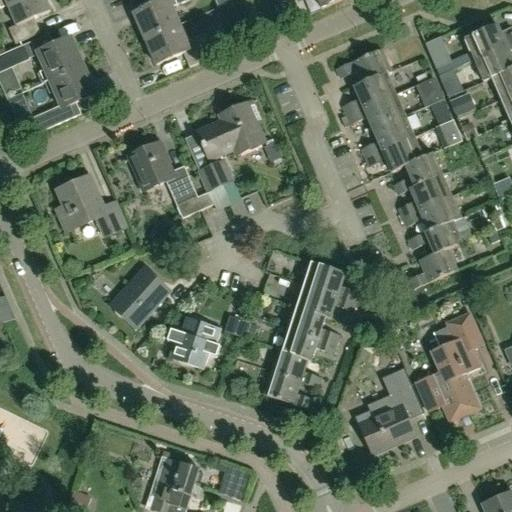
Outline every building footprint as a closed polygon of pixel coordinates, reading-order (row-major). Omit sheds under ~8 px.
[(23,0),(0,0),(0,8),(0,9),(8,6),(8,7),(23,0)] [(51,13),(45,0),(23,0),(8,7),(17,27),(9,30),(16,45),(41,34),(35,20),(51,13)] [(191,2),(190,0),(159,0),(161,4),(135,15),(146,41),(180,27),(173,10),(191,2)] [(317,0),(323,11),(347,0),(317,0)] [(188,44),(180,27),(146,41),(157,66),(184,55),(190,69),(216,58),(206,36),(188,44)] [(475,63),(511,46),(511,31),(502,36),(499,27),(465,41),(471,54),(437,69),(441,77),(474,62),(475,63)] [(38,75),(42,86),(45,85),(85,67),(72,39),(38,54),(45,72),(38,75)] [(511,46),(475,63),(484,85),(493,81),(493,80),(511,71),(511,46)] [(0,73),(29,61),(23,48),(0,57),(0,73)] [(382,52),(337,71),(342,81),(358,74),(363,85),(355,89),(355,90),(391,74),(382,52)] [(97,96),(85,67),(45,85),(50,95),(55,93),(63,111),(97,96)] [(511,71),(493,80),(493,81),(502,102),(511,97),(511,71)] [(392,74),(391,74),(355,90),(360,102),(343,109),(347,118),(342,121),(397,97),(388,76),(392,74)] [(444,101),(435,80),(417,88),(426,109),(444,101)] [(406,118),(397,97),(342,121),(346,130),(368,120),(373,132),(406,118)] [(511,123),(511,122),(511,97),(502,102),(511,123)] [(265,145),(258,129),(248,105),(220,117),(222,123),(198,133),(210,162),(234,151),(237,157),(265,145)] [(57,126),(51,112),(18,127),(24,141),(57,126)] [(366,161),(415,139),(406,118),(373,132),(379,144),(362,152),(366,161)] [(463,143),(457,129),(454,122),(436,130),(446,151),(463,143)] [(424,160),(415,139),(366,161),(370,170),(387,163),(392,175),(406,169),(425,160),(424,160)] [(183,220),(215,206),(209,194),(198,199),(185,168),(171,174),(158,144),(130,157),(145,193),(167,183),(183,220)] [(434,156),(424,160),(425,160),(406,169),(412,181),(395,188),(399,198),(411,193),(411,192),(444,177),(434,156)] [(209,192),(232,182),(224,163),(200,173),(209,192)] [(403,221),(453,199),(444,177),(411,192),(411,193),(416,204),(399,211),(403,221)] [(106,238),(126,230),(115,204),(102,210),(88,179),(60,191),(67,207),(58,211),(67,233),(98,220),(106,238)] [(462,220),(453,199),(403,221),(407,230),(424,223),(429,234),(462,220)] [(463,221),(462,220),(429,234),(409,243),(413,253),(430,245),(435,257),(420,263),(420,264),(463,245),(454,224),(463,221)] [(463,245),(420,264),(426,276),(409,283),(413,293),(458,273),(449,252),(463,245)] [(312,265),(305,288),(356,304),(359,295),(341,289),(346,276),(312,265)] [(136,330),(170,293),(144,270),(111,307),(136,330)] [(356,304),(305,288),(297,310),(326,319),(331,321),(335,308),(353,314),(356,304)] [(322,331),(326,319),(297,310),(290,331),(337,346),(340,337),(322,331)] [(448,326),(449,328),(435,334),(442,350),(431,354),(440,375),(417,385),(429,414),(443,408),(450,425),(480,411),(466,377),(481,370),(470,344),(480,339),(470,316),(448,326)] [(246,340),(251,325),(230,318),(225,333),(246,340)] [(186,320),(181,335),(171,331),(167,342),(173,344),(168,360),(204,372),(213,346),(217,347),(222,332),(186,320)] [(333,356),(337,346),(290,331),(283,354),(308,363),(312,364),(316,350),(333,356)] [(308,363),(283,354),(279,353),(272,374),(301,384),(319,390),(322,380),(304,374),(308,363)] [(297,396),(301,384),(272,374),(265,396),(311,411),(315,402),(297,396)] [(408,421),(424,414),(412,387),(390,396),(396,409),(374,419),(376,422),(361,429),(373,457),(416,439),(408,421)] [(150,498),(154,499),(150,511),(186,511),(200,472),(163,459),(150,498)] [(486,511),(511,511),(511,495),(484,507),(486,511)]
